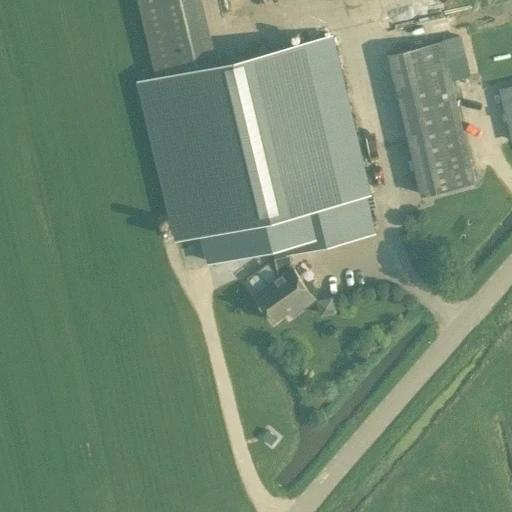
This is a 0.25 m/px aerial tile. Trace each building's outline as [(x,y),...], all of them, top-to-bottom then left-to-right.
[(217,63),(210,33),(202,0),(139,0),(158,77),(191,70),(197,68),(216,64),(217,63)] [(178,239),(200,234),(207,263),(276,246),(278,254),(278,256),(289,254),(290,253),(376,232),(329,36),(244,56),(232,59),(217,63),(216,64),(197,68),(191,70),(158,77),(158,79),(141,84),(178,239)] [(388,54),(422,195),(476,182),(442,41),(388,54)] [(300,309),(315,298),(292,266),(289,254),(278,256),(275,257),(279,276),(254,293),(274,321),(297,304),(300,309)] [(337,309),(334,296),(320,298),(323,312),(337,309)]
